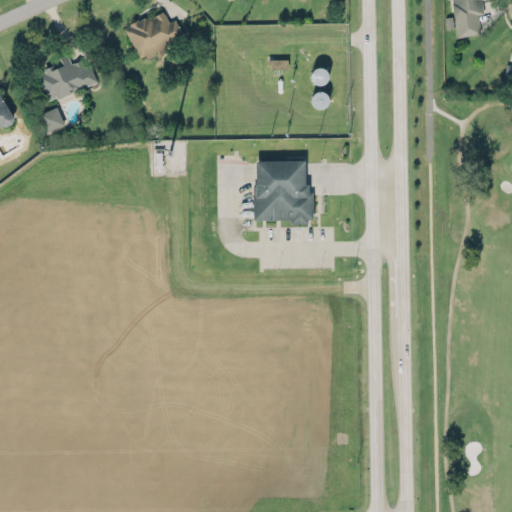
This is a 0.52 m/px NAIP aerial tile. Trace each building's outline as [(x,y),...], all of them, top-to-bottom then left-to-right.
[(456,37),(480,33),(477,14),(483,13),(481,0),(454,0),(452,7),(456,37)] [(123,28),(139,57),(144,55),(146,57),(155,53),(155,50),(167,44),(168,43),(174,39),(182,33),(175,18),(169,21),(163,10),(151,17),(149,15),(145,17),(144,16),(138,19),(137,18),(129,23),(129,25),(123,28)] [(42,67),(52,64),(55,63),(55,57),(66,52),(70,62),(81,59),(81,62),(83,66),(90,63),(97,81),(57,98),(54,95),(49,97),(38,76),(45,73),(42,67)] [(503,80),(511,81),(511,65),(506,64),(503,80)] [(0,94),(5,104),(14,117),(12,123),(5,126),(0,126),(0,94)] [(38,113),(56,105),(64,123),(46,131),(38,113)] [(305,160),(254,160),(253,219),(291,219),(291,221),(312,221),(312,191),(305,191),(305,160)]
